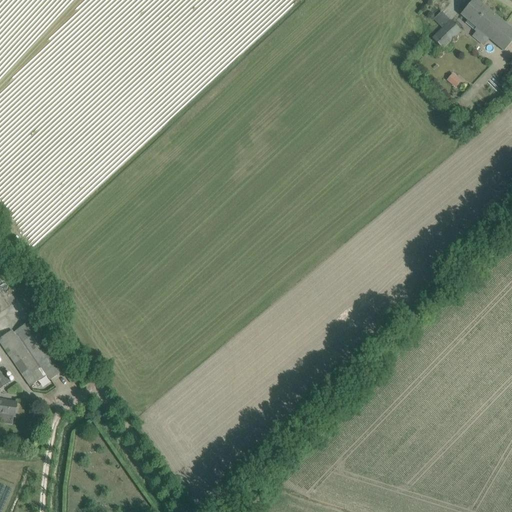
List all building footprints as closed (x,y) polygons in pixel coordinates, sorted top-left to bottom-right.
[(511,30),(476,0),(473,0),(468,6),(461,15),(476,29),(475,31),(476,32),(473,37),(479,42),(484,36),(503,52),(511,41),(511,30)] [(431,38),(442,49),(461,31),(445,15),(438,22),(442,27),(431,38)] [(445,81),(455,88),(461,80),(451,73),(445,81)] [(11,331),(0,338),(0,341),(24,378),(30,387),(47,375),(50,380),(70,367),(71,366),(72,365),(57,342),(50,346),(32,320),(24,325),(16,331),(13,333),(11,331)] [(0,389),(9,383),(2,372),(0,369),(0,389)] [(0,414),(5,415),(15,417),(17,403),(0,400),(0,414)]
